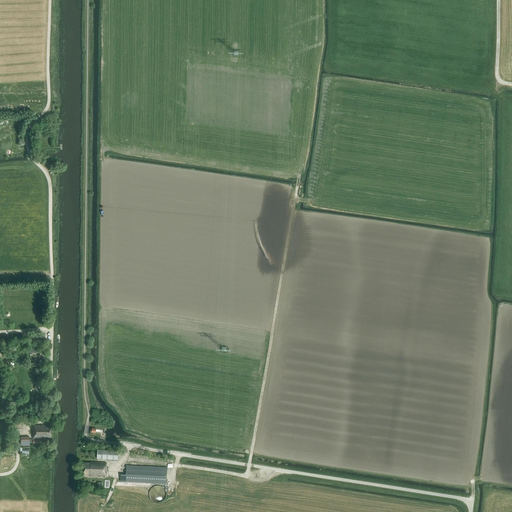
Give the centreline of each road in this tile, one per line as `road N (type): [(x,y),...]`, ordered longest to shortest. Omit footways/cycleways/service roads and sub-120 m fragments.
road 1 (track): [(126,458),(246,476),(299,177)]
road 2 (unclassified): [(471,511),(472,500),(129,445)]
